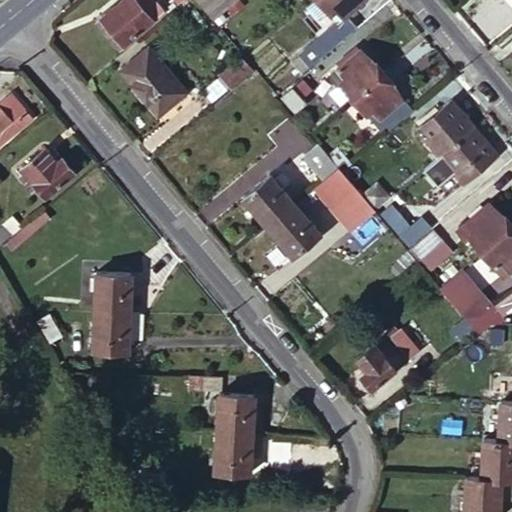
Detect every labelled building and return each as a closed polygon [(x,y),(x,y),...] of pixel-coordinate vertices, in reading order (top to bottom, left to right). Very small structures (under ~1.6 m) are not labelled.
[(147,0),(122,0),(100,19),(122,44),(159,14),(147,0)] [(200,0),(215,17),(234,0),(200,0)] [(334,0),(323,0),(338,17),(345,12),(334,0)] [(334,0),(345,12),(358,0),(334,0)] [(300,50),(312,64),(329,50),(358,27),(345,12),(338,17),(300,50)] [(375,73),(380,68),(361,45),(338,63),(358,87),(375,73)] [(148,47),(122,69),(159,114),(185,92),(148,47)] [(293,55),(305,71),(312,64),(300,50),(293,55)] [(233,61),(223,70),(233,82),(253,66),(243,53),(238,57),(235,53),(230,57),(233,61)] [(333,68),(353,92),(358,87),(338,63),(332,68),(333,68)] [(330,86),(343,101),(353,92),(333,68),(329,72),(336,82),(330,86)] [(411,104),(380,68),(375,73),(358,87),(372,103),(389,122),(411,104)] [(303,79),(284,94),(298,109),(308,100),(304,95),(310,89),(309,86),(303,79)] [(358,87),(353,92),(366,107),(372,103),(358,87)] [(0,148),(37,116),(17,93),(0,108),(0,148)] [(443,148),(475,121),(451,93),(419,120),(443,148)] [(498,148),(475,121),(443,148),(467,174),(474,168),(491,154),(498,148)] [(60,158),(49,146),(26,167),(49,195),(79,169),(65,152),(60,158)] [(320,147),(306,159),(321,177),(335,166),(320,147)] [(501,165),(491,154),(474,168),(483,180),(501,165)] [(314,187),(349,230),(373,210),(337,168),(314,187)] [(0,189),(9,182),(0,171),(0,189)] [(242,195),(267,226),(277,218),(294,204),(268,173),(242,195)] [(390,193),(378,204),(411,241),(425,230),(416,219),(407,225),(394,210),(401,205),(399,202),(390,193)] [(490,239),(510,222),(488,197),(468,214),(490,239)] [(277,218),(267,226),(293,256),(320,235),(298,209),(294,204),(277,218)] [(483,245),(490,239),(468,214),(461,220),(483,245)] [(457,223),(479,249),(483,245),(461,220),(457,223)] [(511,224),(510,222),(490,239),(501,253),(509,263),(511,260),(511,224)] [(10,224),(0,232),(0,251),(20,235),(10,224)] [(425,230),(411,241),(422,254),(442,237),(432,224),(425,230)] [(501,253),(490,239),(483,245),(495,259),(501,253)] [(509,263),(501,253),(495,259),(503,268),(508,264),(509,263)] [(440,282),(471,319),(472,319),(492,301),(460,264),(440,282)] [(104,272),(102,310),(137,310),(139,274),(104,272)] [(471,319),(481,331),(489,324),(502,313),(492,301),(472,319),(471,319)] [(69,332),(54,310),(42,316),(55,340),(69,332)] [(137,310),(102,310),(100,350),(134,352),(135,339),(137,310)] [(147,340),(149,311),(137,310),(135,339),(147,340)] [(391,329),(373,345),(394,369),(416,350),(400,331),(396,333),(391,329)] [(394,369),(373,345),(356,359),(368,372),(362,376),(372,387),(394,369)] [(223,427),(257,429),(257,388),(223,387),(223,427)] [(511,401),(499,401),(497,440),(511,441),(511,401)] [(257,472),(257,429),(223,427),(223,429),(223,471),(257,472)] [(511,441),(497,440),(481,440),(479,477),(500,479),(501,481),(511,481),(511,441)] [(479,477),(466,477),(462,511),(498,511),(501,481),(500,479),(479,477)]
